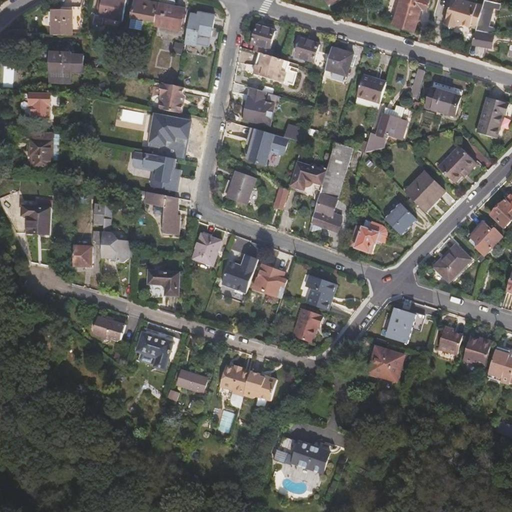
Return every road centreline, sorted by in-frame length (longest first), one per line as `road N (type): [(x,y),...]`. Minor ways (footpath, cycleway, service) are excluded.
road 1 (residential): [(387,281),(212,219),(198,195),(239,1)]
road 2 (residential): [(36,280),(325,366)]
road 3 (residential): [(239,1),(511,78)]
road 4 (residential): [(511,158),(387,281)]
road 5 (residential): [(387,281),(511,320)]
